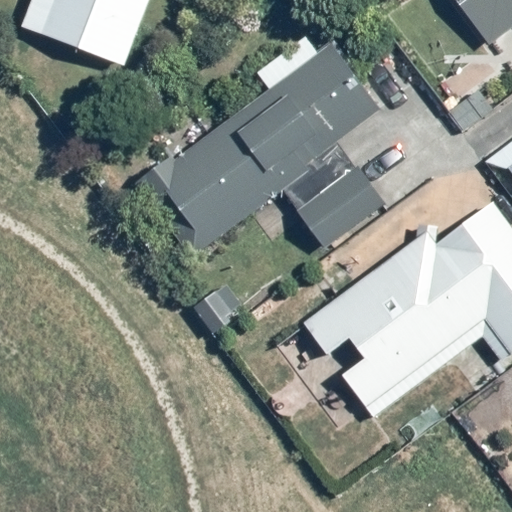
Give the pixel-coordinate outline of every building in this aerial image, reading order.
[(35,0),(25,30),(129,68),(154,0),(35,0)] [(511,0),(458,0),(491,46),(511,30),(511,0)] [(329,167),(291,196),(331,250),(389,205),(345,148),(391,113),(368,83),(322,21),(257,70),(272,89),(154,177),(209,250),(280,197),(270,184),(316,149),(329,167)] [(496,108),(478,84),(446,107),(464,132),(496,108)] [(511,140),(483,162),(511,169),(511,140)] [(366,356),(344,371),(377,417),(488,338),(505,362),(511,357),(511,220),(497,199),(436,243),(427,230),(304,318),(333,358),(356,342),(366,356)]
